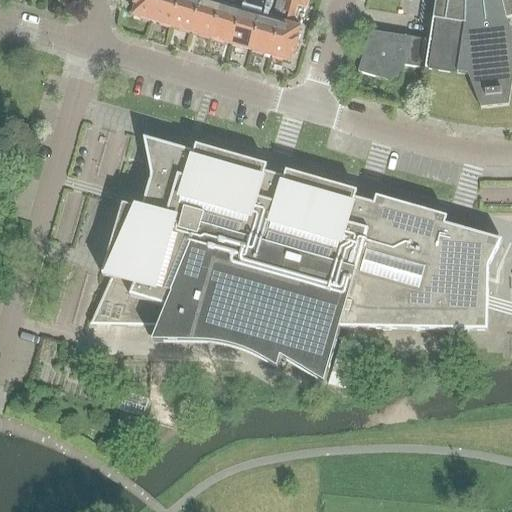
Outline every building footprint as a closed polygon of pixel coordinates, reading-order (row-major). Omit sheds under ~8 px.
[(135,6),(132,17),(152,22),(158,0),(134,0),(133,5),(135,6)] [(158,0),(152,22),(172,28),(179,0),(158,0)] [(179,0),(172,28),(191,34),(201,0),(179,0)] [(208,0),(201,0),(191,34),(211,40),(221,4),(208,0)] [(286,0),(285,3),(270,57),(290,63),(293,52),(295,53),(298,39),(297,39),(300,28),(291,26),(297,6),(307,9),(307,8),(306,8),(308,0),(286,0)] [(511,0),(436,0),(430,42),(409,38),(405,67),(425,70),(467,76),(480,111),(509,108),(511,85),(511,0)] [(261,15),(250,51),(270,57),(285,3),(277,1),(272,19),(261,15)] [(221,4),(211,40),(231,45),(241,10),(221,4)] [(241,10),(231,45),(250,51),(261,15),(241,10)] [(382,80),(399,85),(405,67),(409,38),(370,32),(358,73),(378,79),(379,75),(383,76),(382,80)] [(277,372),(281,360),(324,387),(340,331),(487,333),(488,271),(489,267),(502,243),(445,226),(447,220),(376,199),(374,206),(355,201),(357,194),(286,173),(284,180),(265,175),(267,168),(196,148),(194,155),(144,140),(151,177),(151,181),(142,212),(122,207),(102,277),(111,280),(90,327),(159,328),(152,345),(200,346),(210,346),(221,348),(231,350),(241,353),(251,357),(261,362),(277,372)]
